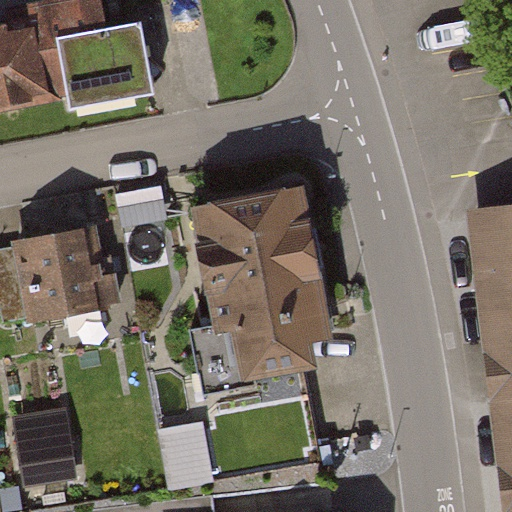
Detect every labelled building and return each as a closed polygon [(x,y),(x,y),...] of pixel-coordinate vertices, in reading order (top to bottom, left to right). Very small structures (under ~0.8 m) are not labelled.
[(61,0),(15,9),(19,30),(23,51),(43,47),(99,37),(92,0),(61,0)] [(0,34),(0,114),(55,102),(43,47),(23,51),(19,30),(0,34)] [(43,47),(55,102),(58,127),(144,110),(127,31),(99,37),(43,47)] [(295,204),(179,222),(198,344),(210,344),(217,389),(301,376),(296,343),(315,340),(295,204)] [(501,511),(511,511),(511,211),(463,217),(501,511)] [(71,237),(0,249),(0,311),(3,329),(85,315),(71,237)] [(15,430),(22,485),(77,478),(70,423),(15,430)] [(173,427),(178,487),(222,483),(218,424),(173,427)]
